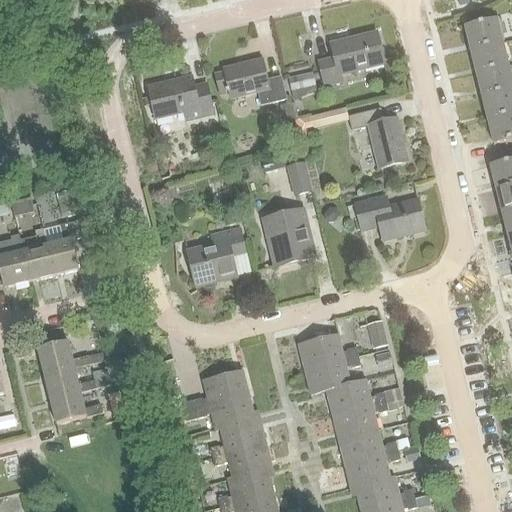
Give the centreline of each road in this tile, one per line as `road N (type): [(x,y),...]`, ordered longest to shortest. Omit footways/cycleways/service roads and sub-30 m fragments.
road 1 (residential): [(152,292),(109,96),(117,54),(141,40),(307,0)]
road 2 (residential): [(429,286),(458,254),(459,229),(402,0)]
road 3 (residential): [(152,292),(164,318),(208,337),(429,286)]
road 4 (residential): [(486,511),(429,286)]
road 5 (residential): [(0,329),(152,292)]
